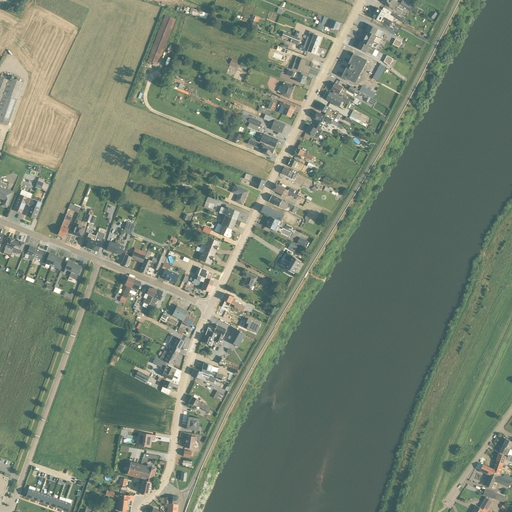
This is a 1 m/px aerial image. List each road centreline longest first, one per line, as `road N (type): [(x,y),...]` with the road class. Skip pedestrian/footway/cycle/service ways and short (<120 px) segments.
road 1 (tertiary): [(209,307),(361,0)]
road 2 (unclassified): [(97,259),(14,495)]
road 3 (track): [(430,511),(451,446),(511,316)]
road 4 (tertiary): [(162,484),(188,359),(209,307)]
road 5 (residential): [(97,259),(209,307)]
